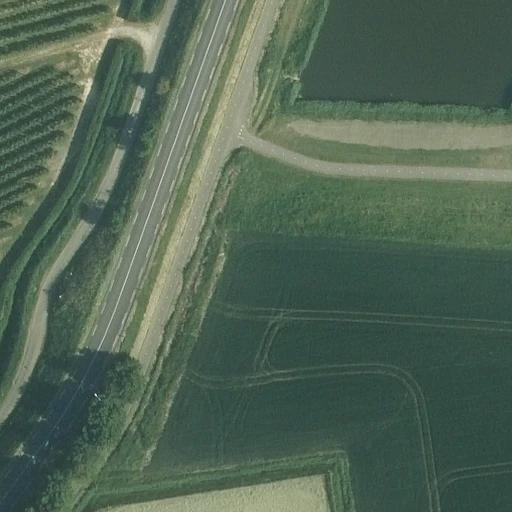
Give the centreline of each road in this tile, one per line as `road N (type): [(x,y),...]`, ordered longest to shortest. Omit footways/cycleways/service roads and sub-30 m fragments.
road 1 (secondary): [(0,503),(93,363),(225,0)]
road 2 (unclassified): [(176,0),(97,212),(48,279),(29,377),(0,417)]
road 3 (track): [(0,65),(114,34),(159,50)]
